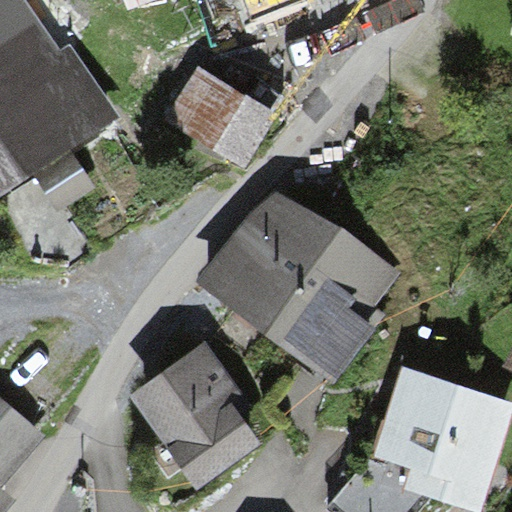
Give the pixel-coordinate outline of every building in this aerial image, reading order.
[(0,147),(15,169),(105,109),(68,53),(55,61),(31,25),(15,0),(3,0),(0,2),(0,147)] [(197,71),(173,110),(245,156),(269,116),(197,71)] [(1,201),(33,264),(65,262),(69,268),(144,215),(137,185),(106,139),(98,137),(1,201)] [(0,178),(15,169),(0,147),(0,178)] [(255,211),(207,271),(273,322),(332,241),(282,202),(271,206),(262,217),(255,211)] [(390,275),(337,235),(332,241),(273,322),(336,374),(368,332),(380,314),(366,303),(390,275)] [(199,480),(248,442),(225,414),(240,404),(206,357),(144,401),(199,480)] [(425,459),(418,481),(471,498),(500,410),(410,380),(388,447),(425,459)] [(0,412),(0,501),(1,501),(0,500),(0,471),(29,437),(0,412)] [(334,511),(413,511),(424,500),(369,456),(327,506),(334,511)]
